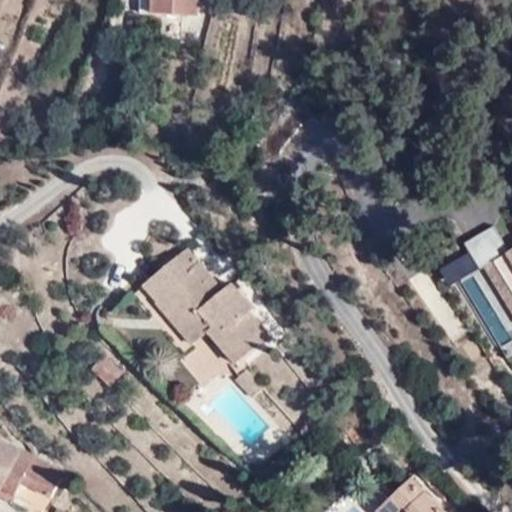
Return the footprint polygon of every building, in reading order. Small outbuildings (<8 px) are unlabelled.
[(199,23),(200,0),(151,0),(151,4),(156,5),(155,20),(199,23)] [(200,0),(199,23),(204,23),(205,7),(211,7),(211,0),(200,0)] [(152,291),(165,306),(170,303),(195,328),(208,316),(223,330),(217,337),(240,360),(262,340),(270,348),(279,340),(260,320),(266,315),(240,287),(235,292),(195,252),(152,291)] [(511,261),(503,265),(511,284),(511,261)] [(170,303),(165,306),(189,333),(195,328),(170,303)] [(189,333),(203,348),(217,337),(223,330),(208,316),(195,328),(189,333)] [(240,360),(248,368),(270,348),(262,340),(240,360)] [(104,371),(123,390),(132,379),(114,362),(104,371)] [(241,386),(257,405),(269,394),(253,375),(241,386)] [(0,438),(0,484),(2,486),(0,488),(0,498),(19,508),(26,497),(23,482),(29,468),(36,472),(40,461),(0,438)] [(29,468),(23,482),(56,499),(67,475),(40,461),(36,472),(29,468)] [(430,511),(402,481),(371,509),(373,511),(430,511)]
